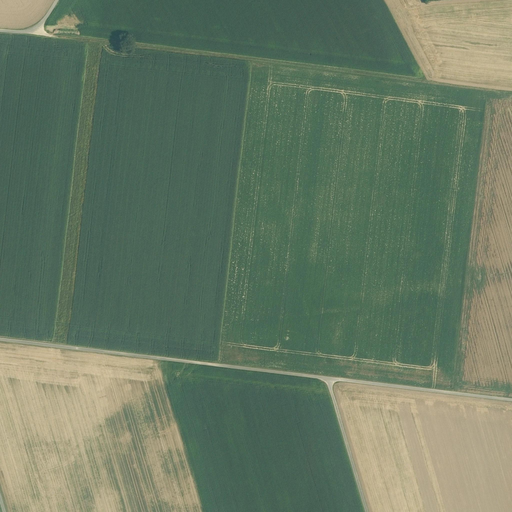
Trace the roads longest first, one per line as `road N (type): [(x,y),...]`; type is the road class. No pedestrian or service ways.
road 1 (track): [(511,399),(0,338)]
road 2 (track): [(27,31),(511,92)]
road 3 (track): [(327,378),(366,511)]
